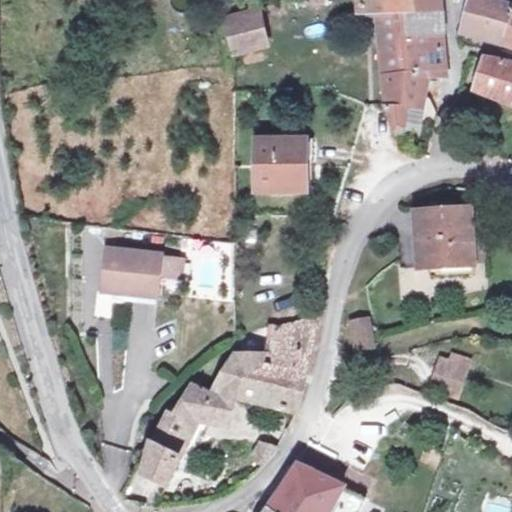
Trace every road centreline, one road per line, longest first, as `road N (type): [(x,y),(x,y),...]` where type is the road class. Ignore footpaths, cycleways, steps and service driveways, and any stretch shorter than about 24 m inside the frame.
road 1 (tertiary): [(111,511),(62,426),(0,195)]
road 2 (residential): [(304,424),(350,241),(383,197),(441,168)]
road 3 (residential): [(304,424),(336,432),(383,404),(406,402),(442,411),(511,452)]
road 4 (residential): [(211,511),(272,472),(304,424)]
road 5 (residential): [(441,168),(436,152),(457,88),(451,48)]
